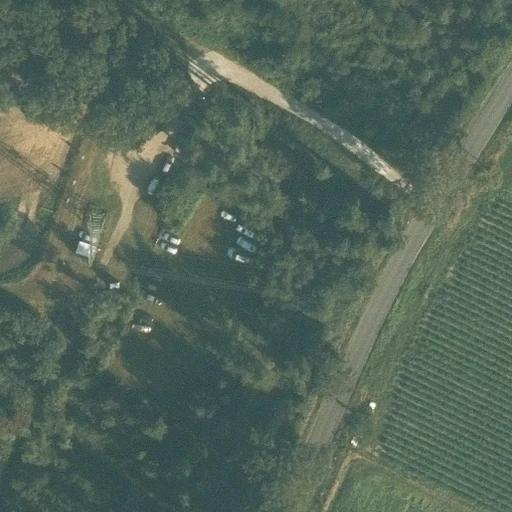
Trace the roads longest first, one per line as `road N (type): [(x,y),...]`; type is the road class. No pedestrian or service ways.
road 1 (secondary): [(286,511),(326,414),(439,202),(511,87)]
road 2 (track): [(0,460),(220,60)]
road 3 (track): [(439,202),(127,0)]
